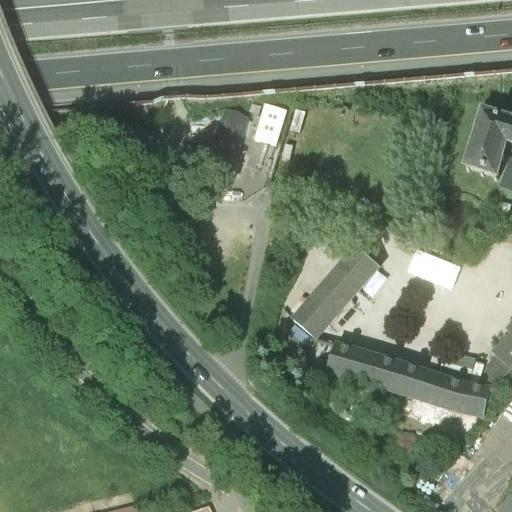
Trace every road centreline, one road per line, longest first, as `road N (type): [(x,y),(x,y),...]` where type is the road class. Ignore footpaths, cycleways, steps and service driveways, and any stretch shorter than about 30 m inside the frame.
road 1 (secondary): [(368,511),(279,445),(173,345),(74,218),(0,83)]
road 2 (motorway): [(0,81),(511,39)]
road 3 (motorway): [(362,0),(0,29)]
